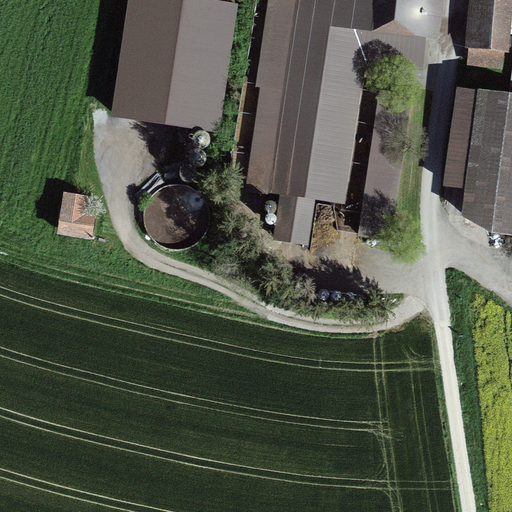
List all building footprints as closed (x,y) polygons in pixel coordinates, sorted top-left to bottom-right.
[(233,10),(164,0),(132,0),(115,116),(215,130),(233,10)] [(341,203),(363,49),(423,55),(428,0),(296,0),(268,192),(281,193),(274,238),(307,243),(314,199),(341,203)] [(471,42),(469,63),(500,66),(502,47),(506,47),(510,0),(480,0),(476,42),(471,42)] [(379,92),(358,234),(388,239),(409,97),(379,92)] [(511,96),(482,93),(466,217),(490,233),(511,235),(511,96)] [(192,220),(194,187),(167,186),(165,218),(192,220)] [(84,208),(85,190),(61,189),(59,232),(93,234),(95,208),(84,208)] [(324,300),(326,299),(327,298),(328,297),(329,295),(329,293),(328,292),(327,290),(325,290),(323,289),(322,289),(320,290),(319,292),(318,293),(318,295),(318,297),(319,299),(321,300),(323,300),(324,300)] [(337,302),(339,301),(340,300),(341,299),(341,297),(341,295),(341,294),(339,292),(338,291),(336,291),(334,291),(333,292),(331,294),(330,295),(330,297),(331,299),(332,300),(333,302),(335,302),(337,302)] [(351,304),(352,304),(354,302),(354,301),(355,299),(355,297),(354,296),(353,295),(351,294),(350,293),(348,293),(346,294),(345,296),(344,297),(344,299),(344,301),(345,303),(347,304),(349,304),(351,304)] [(364,306),(366,305),(367,304),(368,303),(368,301),(368,299),(368,298),(367,296),(365,295),(363,295),(361,295),(360,296),(358,298),(358,299),(357,301),(358,303),(359,304),(361,306),(362,306),(364,306)]
